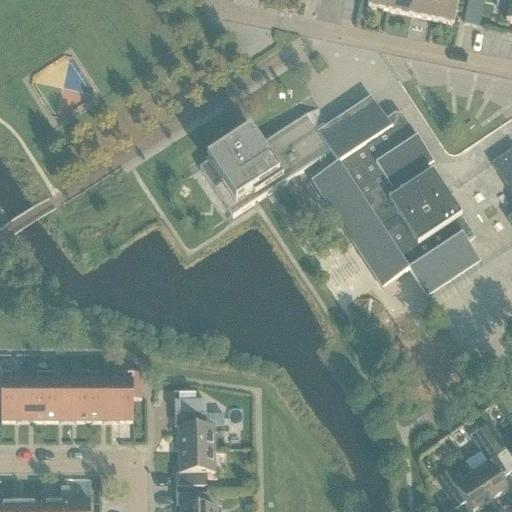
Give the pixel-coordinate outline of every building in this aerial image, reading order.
[(369,0),(367,9),(389,13),(391,0),(369,0)] [(391,0),(389,13),(410,17),(414,0),(391,0)] [(436,0),(414,0),(410,17),(432,22),(436,0)] [(436,0),(432,22),(453,26),(458,0),(436,0)] [(477,17),(465,14),(463,25),(475,27),(477,17)] [(318,163),(325,175),(312,183),(383,290),(408,273),(425,298),(479,263),(467,245),(474,240),(427,169),(433,165),(416,140),(410,144),(393,117),(385,121),(371,99),(330,126),(319,109),(253,153),(244,140),(199,169),(232,220),(318,163)] [(511,216),(508,220),(511,226),(511,151),(492,165),(511,195),(511,216)] [(0,375),(0,401),(1,401),(1,425),(34,425),(34,385),(11,385),(11,376),(0,375)] [(34,425),(67,425),(67,385),(54,385),(54,376),(36,376),(36,385),(34,385),(34,425)] [(79,385),(67,385),(67,425),(99,425),(99,385),(97,385),(97,376),(79,376),(79,385)] [(99,425),(132,425),(132,401),(141,401),(141,376),(123,376),(123,385),(99,385),(99,425)] [(223,416),(174,417),(174,430),(178,430),(179,453),(214,452),(214,429),(224,428),(223,416)] [(511,436),(501,443),(489,424),(480,431),(489,445),(508,475),(511,472),(511,436)] [(500,481),(508,475),(489,445),(483,449),(489,458),(487,460),(489,463),(471,475),(490,504),(508,492),(500,481)] [(179,476),(175,476),(175,489),(207,488),(206,476),(214,475),(214,452),(179,453),(179,476)] [(446,474),(435,481),(455,511),(465,504),(470,511),(478,511),(490,504),(471,475),(454,487),(446,474)] [(60,490),(61,505),(60,511),(89,511),(89,502),(69,502),(69,489),(60,490)] [(176,509),(180,509),(179,511),(215,511),(215,508),(207,508),(207,495),(176,496),(176,509)]
